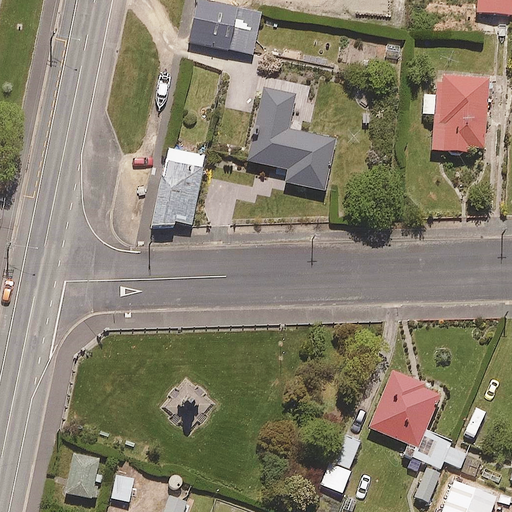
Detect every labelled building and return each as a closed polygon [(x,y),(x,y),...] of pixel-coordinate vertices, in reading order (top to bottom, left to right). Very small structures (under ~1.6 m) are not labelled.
[(511,0),(478,0),(477,12),(511,14),(511,0)] [(261,13),(198,1),(190,43),(253,55),(261,13)] [(489,78),(438,75),(437,95),(425,94),(423,114),(436,115),(433,149),(484,152),(489,78)] [(295,96),(263,89),(248,161),(289,170),(286,183),(325,191),(336,140),(288,130),(295,96)] [(206,157),(169,149),(153,223),(173,228),(174,221),(191,225),(206,157)] [(443,469),(445,464),(475,476),(481,461),(467,455),(468,453),(448,445),(451,439),(426,429),(441,393),(424,386),(425,382),(391,368),(367,429),(408,446),(405,454),(443,469)] [(360,441),(341,434),(331,462),(350,469),(360,441)] [(100,458),(74,453),(67,494),(92,498),(100,458)] [(441,473),(428,467),(415,497),(428,503),(441,473)] [(134,479),(116,475),(112,499),(129,502),(134,479)] [(490,511),(496,497),(454,481),(442,511),(490,511)] [(162,511),(180,511),(186,499),(170,493),(162,511)]
